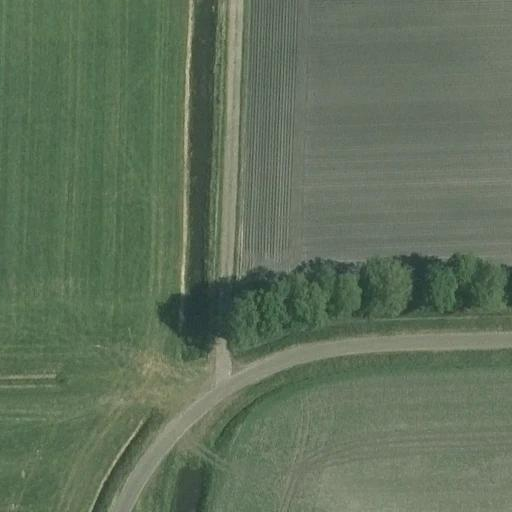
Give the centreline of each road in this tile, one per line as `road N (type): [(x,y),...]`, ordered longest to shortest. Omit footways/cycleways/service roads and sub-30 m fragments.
road 1 (unclassified): [(120,511),(141,469),(189,415),(281,361),(356,344),(511,339)]
road 2 (track): [(215,395),(229,0)]
